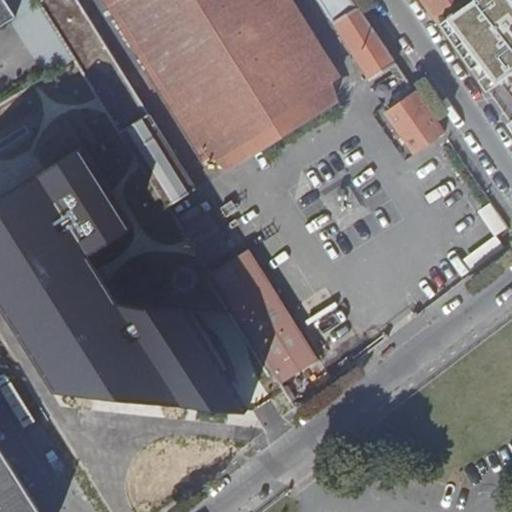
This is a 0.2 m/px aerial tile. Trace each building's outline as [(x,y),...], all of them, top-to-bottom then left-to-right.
[(0,0),(0,26),(9,21),(14,17),(3,0),(0,0)] [(3,0),(14,17),(9,21),(47,75),(74,59),(37,0),(3,0)] [(37,0),(74,59),(81,70),(166,206),(195,189),(77,0),(37,0)] [(105,0),(205,159),(214,154),(219,157),(225,158),(228,156),(231,161),(228,162),(231,167),(332,103),(330,99),(327,100),(325,96),(329,93),(331,88),(330,83),(329,81),(337,76),(290,0),(105,0)] [(400,70),(351,0),(317,0),(368,80),(384,70),(389,77),(400,70)] [(424,0),(439,21),(464,4),(469,0),(424,0)] [(511,80),(490,96),(511,127),(511,80)] [(385,110),(414,153),(443,133),(414,90),(385,110)] [(81,147),(0,198),(0,307),(53,390),(246,410),(180,306),(121,302),(90,255),(132,229),(81,147)] [(209,212),(181,229),(204,266),(232,247),(209,212)] [(209,273),(278,384),(318,360),(247,250),(209,273)] [(281,389),(290,403),(293,401),(286,387),(281,389)] [(99,505),(129,488),(103,443),(115,437),(97,405),(55,429),(99,505)] [(0,511),(39,511),(0,448),(0,511)]
